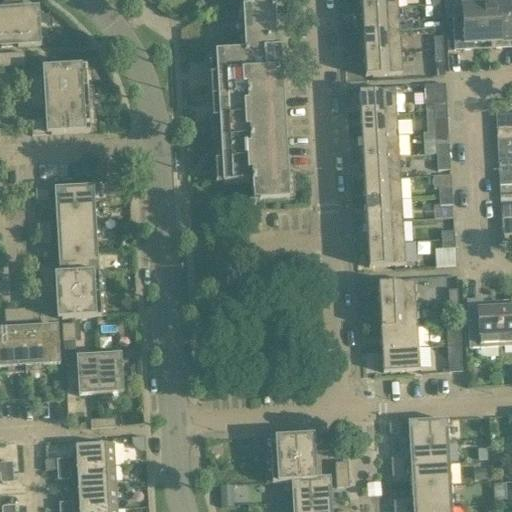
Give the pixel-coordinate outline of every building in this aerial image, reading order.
[(245,9),(241,9),(244,52),(214,54),(221,186),(250,184),(251,197),(259,196),(259,203),(257,203),(257,205),(287,203),(286,180),(279,50),(275,51),(273,7),(272,0),(231,0),(232,0),(239,5),(240,4),(245,9)] [(396,0),(359,0),(360,13),(397,11),(396,0)] [(429,0),(430,9),(439,8),(438,0),(429,0)] [(481,44),(494,44),(495,50),(510,50),(508,5),(507,5),(507,0),(479,0),(480,7),(479,7),(481,44)] [(481,44),(479,7),(451,8),(453,53),(469,52),(468,45),(481,44)] [(3,10),(6,50),(40,48),(38,8),(3,10)] [(440,21),(439,8),(430,9),(431,21),(440,21)] [(397,11),(360,13),(362,35),(398,32),(397,11)] [(398,32),(362,35),(363,56),(399,54),(398,32)] [(442,51),(442,39),(432,39),(433,52),(442,51)] [(442,51),(433,52),(434,65),(443,64),(442,51)] [(399,54),(363,56),(364,78),(401,76),(399,54)] [(7,68),(15,68),(15,55),(6,56),(7,68)] [(15,68),(24,67),(23,55),(15,55),(15,68)] [(89,134),(85,68),(46,70),(50,137),(89,134)] [(359,118),(395,116),(394,93),(358,95),(359,118)] [(433,113),(446,113),(445,104),(432,105),(433,113)] [(446,113),(433,113),(425,114),(426,135),(447,134),(446,121),(446,113)] [(511,115),(495,117),(495,130),(511,128),(511,115)] [(395,116),(359,118),(360,139),(396,137),(411,136),(411,123),(395,124),(395,116)] [(511,128),(495,130),(496,142),(511,141),(511,128)] [(435,154),(435,156),(448,156),(448,147),(447,134),(426,135),(427,155),(435,154)] [(396,137),(360,139),(361,161),(398,159),(396,137)] [(448,156),(435,156),(436,165),(436,172),(449,172),(449,164),(448,156)] [(398,159),(361,161),(363,182),(399,180),(398,159)] [(511,161),(497,162),(498,175),(511,174),(511,161)] [(511,174),(498,175),(498,187),(511,186),(511,174)] [(399,180),(363,182),(364,204),(400,202),(399,180)] [(53,190),(54,213),(93,211),(92,188),(53,190)] [(438,200),(451,199),(451,190),(437,191),(438,200)] [(34,192),(35,202),(48,201),(47,191),(34,192)] [(451,199),(438,200),(438,208),(451,207),(451,199)] [(400,202),(364,204),(365,226),(401,223),(400,202)] [(500,221),(511,219),(511,207),(499,208),(500,221)] [(93,211),(54,213),(56,234),(95,232),(93,211)] [(259,216),(240,217),(241,228),(259,227),(259,216)] [(511,219),(500,221),(501,244),(511,243),(511,219)] [(401,223),(365,226),(366,247),(403,245),(401,223)] [(49,225),(37,226),(37,235),(50,235),(49,225)] [(95,232),(56,234),(57,256),(96,254),(95,232)] [(441,243),(453,242),(453,233),(440,234),(441,243)] [(37,235),(37,241),(38,245),(50,244),(50,235),(37,235)] [(441,251),(454,250),(453,242),(441,243),(441,251)] [(403,245),(366,247),(368,269),(404,267),(403,245)] [(96,254),(57,256),(58,278),(97,275),(96,254)] [(52,269),(39,269),(39,274),(39,278),(52,277),(52,269)] [(58,278),(59,299),(98,297),(97,275),(58,278)] [(52,277),(39,278),(39,279),(40,286),(53,285),(52,277)] [(40,291),(40,295),(53,294),(53,285),(40,286),(40,291)] [(378,309),(414,307),(413,285),(377,287),(378,309)] [(447,293),(448,305),(457,304),(456,292),(447,293)] [(98,297),(59,299),(61,322),(100,319),(98,297)] [(499,349),(511,348),(511,299),(510,300),(510,308),(496,309),(499,349)] [(468,351),(499,349),(496,309),(483,310),(482,301),(465,302),(468,351)] [(457,304),(448,305),(449,318),(458,317),(457,304)] [(414,307),(378,309),(379,331),(416,329),(414,307)] [(21,324),(30,323),(29,310),(21,311),(21,324)] [(38,323),(38,310),(29,310),(30,323),(38,323)] [(4,325),(13,324),(12,311),(3,312),(4,325)] [(21,311),(17,311),(12,311),(13,324),(21,324),(21,311)] [(445,327),(447,348),(460,347),(459,326),(445,327)] [(22,330),(24,369),(59,367),(56,328),(22,330)] [(416,329),(379,331),(381,352),(417,350),(416,329)] [(0,370),(24,369),(22,330),(0,331),(0,370)] [(461,374),(460,347),(447,348),(448,375),(461,374)] [(417,350),(381,352),(382,375),(418,372),(417,350)] [(111,357),(97,357),(100,396),(122,395),(120,351),(119,351),(119,352),(110,353),(111,357)] [(77,398),(100,396),(97,357),(84,358),(84,354),(76,355),(76,354),(75,354),(77,398)] [(101,422),(102,430),(115,430),(114,421),(101,422)] [(89,422),(90,429),(90,431),(102,430),(101,422),(89,422)] [(446,422),(407,424),(408,447),(447,445),(446,422)] [(388,426),(388,436),(401,435),(400,425),(388,426)] [(269,462),(308,460),(307,438),(268,440),(269,462)] [(132,443),(134,447),(136,450),(140,452),(143,452),(144,452),(144,439),(132,439),(132,443)] [(409,468),(448,466),(447,445),(408,447),(409,468)] [(76,471),(113,469),(112,446),(74,448),(76,471)] [(500,450),(491,450),(491,463),(500,463),(500,450)] [(484,463),(484,452),(475,452),(476,464),(484,463)] [(390,460),(390,469),(403,469),(403,459),(390,460)] [(310,481),(308,460),(269,462),(271,486),(290,484),(290,483),(310,482),(310,481)] [(67,461),(43,462),(44,473),(56,472),(69,471),(69,463),(67,461)] [(0,475),(12,474),(11,464),(0,465),(0,475)] [(346,464),(334,465),(334,473),(347,472),(346,464)] [(448,466),(409,468),(410,490),(449,488),(448,466)] [(113,469),(76,471),(77,492),(114,490),(113,469)] [(390,469),(391,479),(404,478),(403,469),(390,469)] [(69,471),(56,472),(57,482),(69,481),(70,480),(69,471)] [(347,472),(334,473),(335,482),(348,481),(347,472)] [(471,472),(471,483),(486,482),(485,472),(471,472)] [(12,474),(0,475),(0,484),(1,485),(12,484),(12,474)] [(329,480),(310,481),(310,482),(290,483),(290,484),(291,505),(330,502),(329,480)] [(348,481),(335,482),(335,490),(348,489),(348,481)] [(410,490),(412,511),(451,509),(449,488),(410,490)] [(108,511),(116,511),(114,490),(77,492),(77,511),(108,511)] [(291,505),(291,511),(330,511),(330,502),(291,505)] [(392,503),(392,511),(400,511),(406,511),(405,502),(392,503)]
